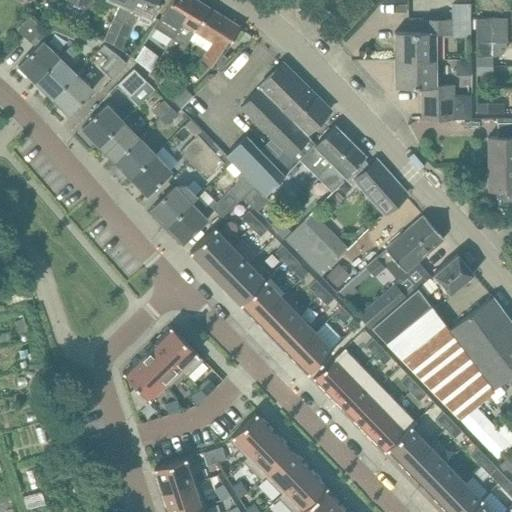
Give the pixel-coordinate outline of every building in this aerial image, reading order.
[(89,0),(70,0),(74,1),(72,5),(83,8),(84,5),(88,6),(89,0)] [(118,34),(123,22),(132,0),(113,0),(121,3),(105,39),(114,43),(118,34)] [(158,0),(132,0),(123,22),(131,26),(138,10),(152,16),(158,0)] [(172,38),(181,24),(179,22),(193,0),(171,0),(154,27),(172,38)] [(209,8),(196,0),(193,0),(179,22),(181,24),(172,38),(182,45),(188,37),(190,38),(194,31),(209,8)] [(211,41),(210,40),(225,17),(209,8),(194,31),(190,38),(197,43),(193,51),(201,55),(199,58),(201,59),(203,56),(202,56),(211,41)] [(30,42),(42,29),(29,16),(17,29),(30,42)] [(202,57),(201,59),(216,68),(227,58),(222,53),(224,50),(225,51),(240,28),(240,27),(225,17),(210,40),(211,41),(202,56),(203,56),(202,57)] [(505,18),(490,19),(490,43),(495,43),(505,42),(505,18)] [(396,60),(433,60),(433,34),(452,34),(452,19),(422,19),(422,32),(394,32),(394,34),(396,34),(396,60)] [(490,43),(490,19),(475,19),(476,43),(490,43)] [(77,39),(83,32),(67,26),(64,33),(77,39)] [(96,38),(83,32),(77,39),(93,45),(96,38)] [(114,43),(113,45),(121,50),(122,48),(126,38),(118,34),(114,43)] [(36,81),(58,58),(41,42),(17,66),(28,76),(29,74),(36,81)] [(490,43),(476,43),(476,66),(491,66),(491,57),(495,57),(500,56),(504,52),(505,50),(505,42),(495,43),(490,43)] [(146,72),(149,74),(154,67),(153,67),(160,57),(144,46),(135,59),(148,69),(146,72)] [(69,47),(58,58),(36,81),(43,88),(41,89),(51,98),(75,74),(65,65),(76,54),(69,47)] [(98,50),(108,59),(101,67),(111,78),(126,62),(116,52),(101,47),(98,50)] [(434,85),(433,60),(396,60),(396,85),(394,85),(394,87),(422,87),(422,120),(453,120),(452,85),(434,85)] [(282,63),(261,85),(240,106),(272,138),(257,153),(281,178),(315,144),(305,134),(329,110),(282,63)] [(476,66),(476,75),(491,75),(491,66),(476,66)] [(163,73),(154,67),(149,74),(158,80),(163,73)] [(133,70),(118,85),(130,96),(145,81),(133,70)] [(92,91),(75,74),(51,98),(61,108),(62,107),(69,114),(92,91)] [(179,87),(169,98),(179,107),(189,97),(179,87)] [(170,107),(163,100),(152,111),(159,117),(170,107)] [(105,104),(82,127),(98,144),(121,121),(105,104)] [(487,105),(476,105),(476,114),(487,114),(503,113),(503,105),(487,105)] [(176,114),(170,107),(159,117),(165,124),(176,114)] [(121,121),(98,144),(114,161),(138,138),(121,121)] [(488,150),(488,163),(511,163),(511,122),(497,123),(497,137),(487,137),(487,150),(488,150)] [(316,177),(351,142),(334,125),(299,160),(316,177)] [(194,137),(179,152),(189,162),(196,155),(207,145),(211,140),(212,140),(202,130),(201,130),(194,137)] [(138,138),(114,161),(131,177),(154,155),(138,138)] [(240,172),(254,185),(264,195),(282,178),(281,178),(257,153),(242,139),(226,155),(225,156),(231,163),(240,172)] [(196,155),(189,162),(206,180),(221,165),(225,169),(228,166),(231,163),(225,156),(226,155),(212,140),(211,140),(207,145),(196,155)] [(362,159),(365,156),(351,142),(316,177),(331,191),(349,172),(362,159)] [(154,155),(131,177),(147,194),(170,172),(169,171),(154,155)] [(369,167),(362,159),(349,172),(385,213),(405,194),(376,161),(369,167)] [(511,163),(488,163),(488,177),(488,189),(497,189),(498,204),(511,203),(511,163)] [(189,204),(167,226),(183,243),(206,220),(205,218),(213,210),(220,218),(220,217),(242,196),(247,192),(254,185),(240,172),(236,176),(236,179),(234,186),(216,203),(212,200),(205,207),(196,197),(189,204)] [(253,207),(264,195),(254,185),(247,192),(242,196),(253,207)] [(173,186),(150,209),(167,226),(189,204),(196,197),(185,186),(174,188),(173,186)] [(258,220),(248,211),(241,218),(250,227),(258,220)] [(376,256),(365,266),(365,267),(371,273),(374,277),(385,267),(383,265),(393,256),(406,271),(418,261),(444,238),(423,215),(386,248),(387,249),(377,257),(376,256)] [(258,220),(250,227),(260,236),(267,229),(258,220)] [(305,220),(287,238),(320,273),(339,255),(305,220)] [(191,253),(207,270),(232,245),(214,227),(189,252),(191,253)] [(232,245),(207,270),(223,287),(248,262),(257,254),(241,238),(233,246),(232,245)] [(291,254),(282,245),(275,252),(284,261),(291,254)] [(291,254),(284,261),(293,271),(300,264),(291,254)] [(457,254),(429,277),(437,287),(440,284),(449,294),(473,274),(457,254)] [(223,287),(240,304),(265,280),(248,262),(223,287)] [(324,289),(315,279),(308,286),(317,296),(324,289)] [(265,280),(240,304),(257,321),(282,297),(265,280)] [(393,284),(358,314),(370,327),(371,326),(406,297),(394,283),(393,284)] [(457,416),(458,415),(473,404),(511,374),(511,321),(493,296),(448,330),(420,301),(429,294),(421,285),(406,297),(371,326),(370,327),(457,416)] [(326,305),(333,298),(324,289),(317,296),(326,305)] [(282,297),(257,321),(273,338),(299,314),(282,297)] [(334,313),(343,323),(350,316),(341,306),(334,313)] [(299,314),(273,338),(290,356),(315,331),(299,314)] [(183,372),(183,373),(186,376),(203,360),(170,326),(154,342),(183,372)] [(308,374),(333,349),(315,331),(290,356),(308,374)] [(373,338),(365,345),(374,355),(382,348),(373,338)] [(167,388),(183,373),(183,372),(154,342),(138,357),(165,384),(164,384),(167,388)] [(363,366),(344,348),(313,379),(331,397),(363,366)] [(374,355),(383,364),(391,357),(382,348),(374,355)] [(129,391),(136,411),(164,384),(165,384),(138,357),(122,372),(135,385),(129,391)] [(348,415),(380,384),(363,366),(331,397),(348,415)] [(408,375),(400,382),(409,391),(417,384),(408,375)] [(208,379),(199,388),(206,395),(215,386),(208,379)] [(348,415),(366,433),(398,402),(380,384),(348,415)] [(417,384),(409,391),(419,401),(426,394),(417,384)] [(199,388),(190,397),(197,404),(206,395),(199,388)] [(177,400),(164,404),(168,414),(180,410),(177,400)] [(387,450),(387,449),(410,426),(411,427),(416,422),(398,402),(366,433),(385,453),(387,450)] [(510,444),(473,404),(458,415),(497,456),(510,444)] [(443,412),(436,419),(445,428),(452,422),(443,412)] [(228,439),(246,457),(246,458),(273,432),(255,413),(228,439)] [(452,422),(445,428),(454,438),(461,431),(452,422)] [(411,427),(410,426),(387,449),(387,450),(405,468),(428,444),(411,427)] [(273,432),(246,458),(246,457),(242,460),(261,480),(265,477),(264,476),(291,450),(273,432)] [(446,462),(428,444),(405,468),(422,486),(446,462)] [(212,450),(216,462),(226,459),(222,446),(212,450)] [(478,448),(471,455),(480,465),(487,458),(478,448)] [(511,449),(501,460),(511,472),(511,449)] [(216,462),(212,450),(203,453),(207,465),(216,462)] [(282,494),(309,468),(291,450),(264,476),(265,477),(281,493),(282,494)] [(162,493),(197,481),(189,456),(154,468),(162,493)] [(480,465),(489,474),(496,467),(487,458),(480,465)] [(440,504),(464,481),(446,462),(422,486),(440,504)] [(496,467),(489,474),(497,483),(505,476),(496,467)] [(282,494),(281,493),(277,497),(292,511),(298,511),(302,508),(304,510),(324,490),(327,487),(309,468),(282,494)] [(511,483),(505,476),(497,483),(506,492),(511,485),(511,483)] [(167,511),(183,511),(205,505),(197,481),(162,493),(167,511)] [(240,481),(231,487),(238,498),(247,493),(240,481)] [(464,481),(440,504),(447,511),(467,511),(481,499),(464,481)] [(222,483),(214,489),(221,500),(229,495),(222,483)] [(331,511),(339,505),(324,490),(304,510),(302,508),(298,511),(331,511)] [(467,511),(494,511),(481,499),(467,511)] [(246,511),(258,511),(254,503),(245,509),(246,511)]
